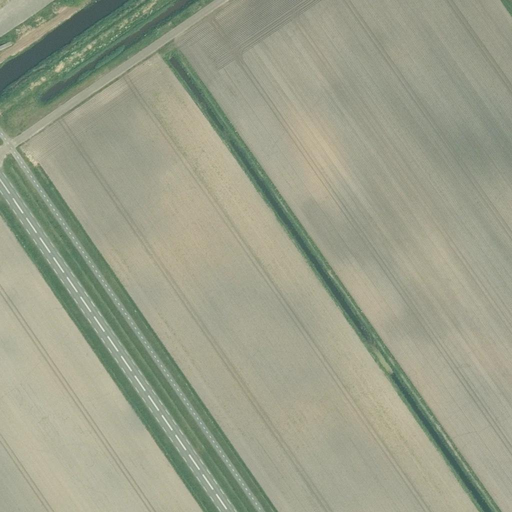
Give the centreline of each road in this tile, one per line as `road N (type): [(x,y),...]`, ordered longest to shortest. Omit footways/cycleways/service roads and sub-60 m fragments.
road 1 (primary): [(228,511),(0,180)]
road 2 (track): [(0,111),(162,0)]
